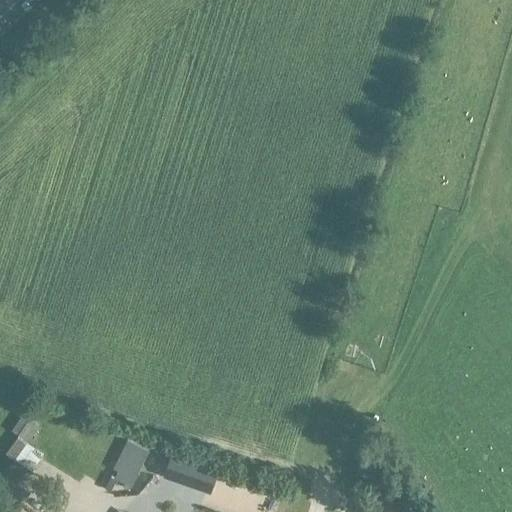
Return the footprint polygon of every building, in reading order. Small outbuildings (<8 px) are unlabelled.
[(127,439),(113,467),(118,470),(115,476),(125,481),(123,486),(129,489),(148,450),(127,439)] [(369,447),(357,470),(379,482),(391,458),(369,447)] [(164,475),(209,491),(217,468),(172,452),(164,475)] [(30,491),(17,481),(27,467),(15,458),(0,478),(0,500),(10,507),(16,498),(23,503),(30,491)] [(399,511),(381,503),(376,511),(399,511)]
